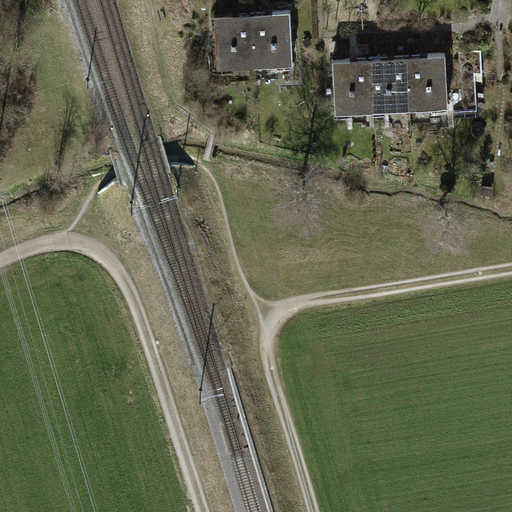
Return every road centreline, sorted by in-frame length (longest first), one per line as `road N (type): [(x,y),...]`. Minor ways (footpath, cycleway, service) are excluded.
road 1 (track): [(67,241),(110,260),(128,286),(198,511)]
road 2 (track): [(511,272),(295,303),(274,322)]
road 3 (track): [(274,322),(269,352),(313,511)]
